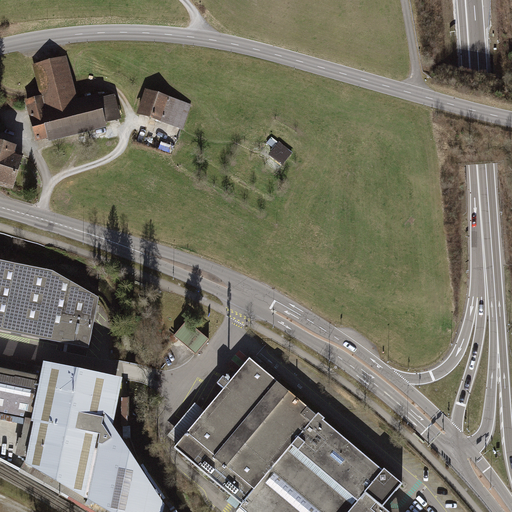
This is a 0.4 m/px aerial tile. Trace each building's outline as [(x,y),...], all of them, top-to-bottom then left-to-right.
[(25,101),(36,145),(51,141),(51,144),(108,131),(106,124),(122,120),(116,96),(101,100),(100,96),(78,101),(68,58),(35,66),(42,97),(25,101)] [(186,132),(193,108),(147,93),(139,117),(186,132)] [(282,145),(271,158),(285,169),(296,156),(282,145)] [(0,190),(18,196),(28,164),(18,161),(21,153),(0,146),(0,190)] [(0,331),(86,350),(97,298),(50,270),(0,259),(0,331)] [(189,322),(176,337),(195,354),(208,339),(189,322)] [(0,452),(24,457),(23,462),(109,511),(161,511),(163,504),(112,423),(122,376),(42,360),(40,368),(0,359),(0,452)] [(177,446),(176,448),(244,504),(240,508),(243,511),(390,511),(383,505),(403,481),(385,467),(383,469),(275,379),(250,359),(248,362),(231,383),(224,377),(219,383),(225,388),(205,412),(196,405),(168,438),(177,446)]
